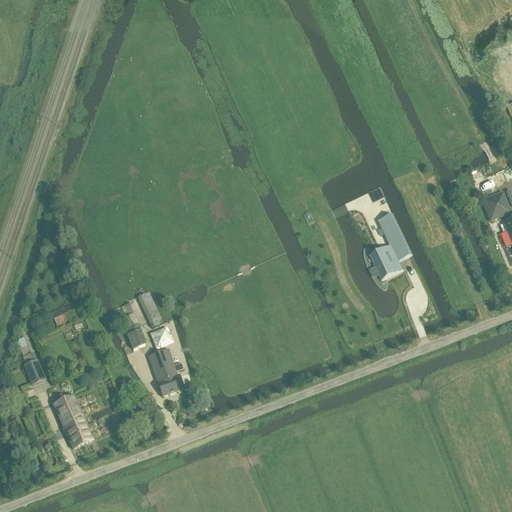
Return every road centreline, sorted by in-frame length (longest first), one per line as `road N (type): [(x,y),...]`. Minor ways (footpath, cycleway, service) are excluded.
road 1 (unclassified): [(0,511),(511,315)]
road 2 (track): [(511,355),(429,391),(304,427),(259,459),(209,467),(101,511)]
